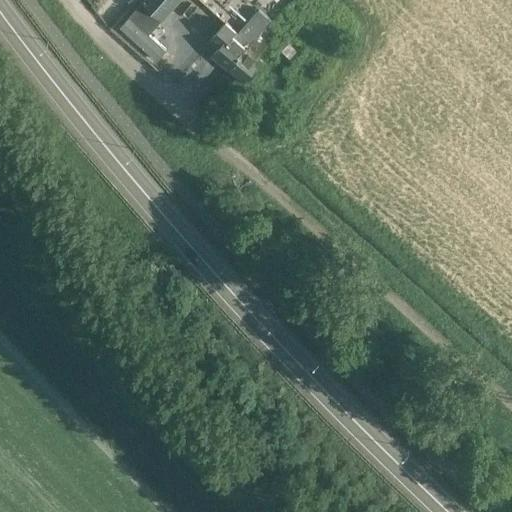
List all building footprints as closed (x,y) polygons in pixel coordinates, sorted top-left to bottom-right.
[(142,0),(162,17),(177,0),(142,0)] [(213,54),(228,68),(276,15),(276,14),(270,20),(258,9),(237,33),(242,37),(238,41),(231,34),(235,30),(226,21),(212,36),(221,45),(213,54)] [(118,30),(153,63),(164,53),(145,35),(156,26),(136,10),(118,30)] [(276,15),(228,68),(244,82),(263,61),(256,55),(261,49),(262,49),(272,39),(274,41),(288,25),(276,15)] [(287,69),(307,48),(293,34),(272,56),(287,69)]
